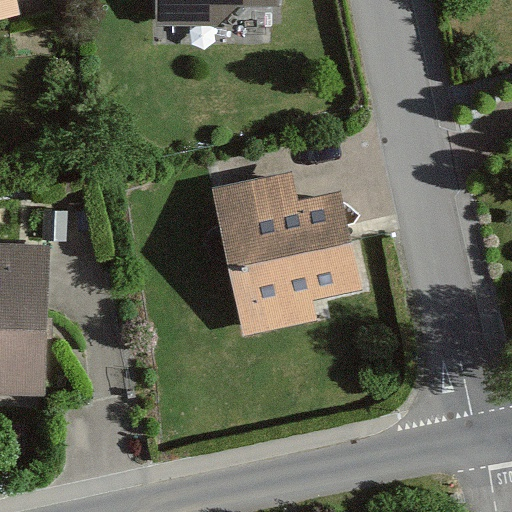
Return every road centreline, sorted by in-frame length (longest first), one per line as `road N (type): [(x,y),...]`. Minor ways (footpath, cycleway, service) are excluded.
road 1 (residential): [(483,442),(383,0)]
road 2 (residential): [(483,442),(153,511)]
